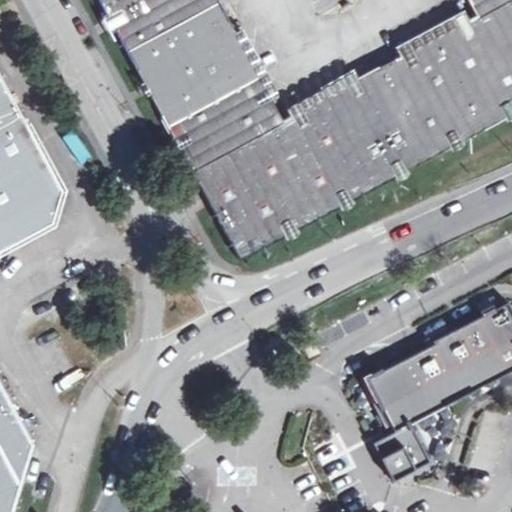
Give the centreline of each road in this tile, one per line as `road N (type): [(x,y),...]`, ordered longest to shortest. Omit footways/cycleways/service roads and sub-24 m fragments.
road 1 (motorway): [(511,189),(232,319)]
road 2 (unclassified): [(142,195),(45,0)]
road 3 (unclassified): [(215,466),(254,464),(269,405),(237,347),(232,319)]
road 4 (unclassified): [(142,195),(157,365)]
road 5 (unclassified): [(232,319),(142,195)]
road 6 (unclassified): [(145,388),(110,511)]
